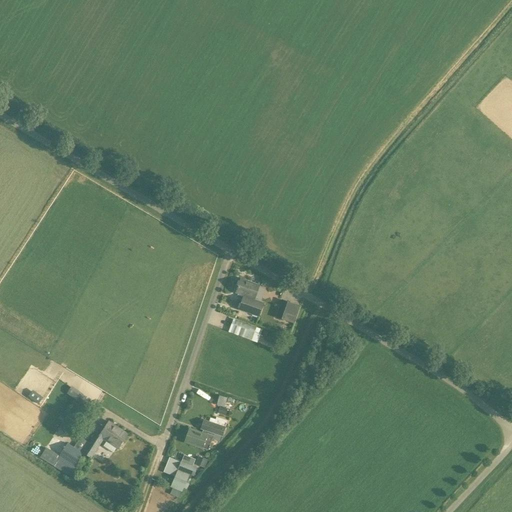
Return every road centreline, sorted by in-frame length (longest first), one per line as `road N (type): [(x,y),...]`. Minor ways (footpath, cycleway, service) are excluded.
road 1 (unclassified): [(511,430),(413,358),(229,251)]
road 2 (unclassified): [(229,251),(0,114)]
road 3 (unclassified): [(159,455),(229,251)]
